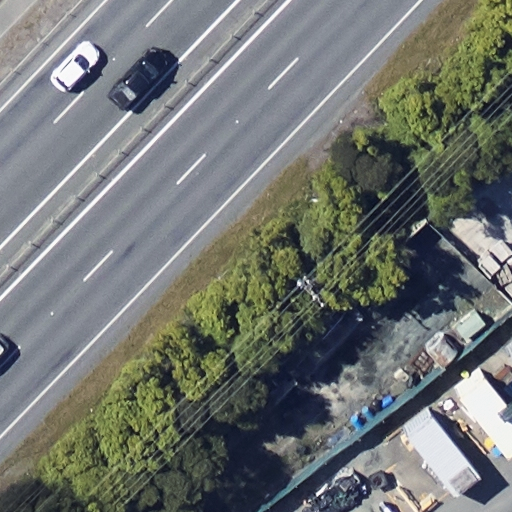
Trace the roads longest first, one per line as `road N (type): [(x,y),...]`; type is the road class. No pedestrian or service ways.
road 1 (trunk): [(358,0),(0,366)]
road 2 (trunk): [(0,178),(173,0)]
